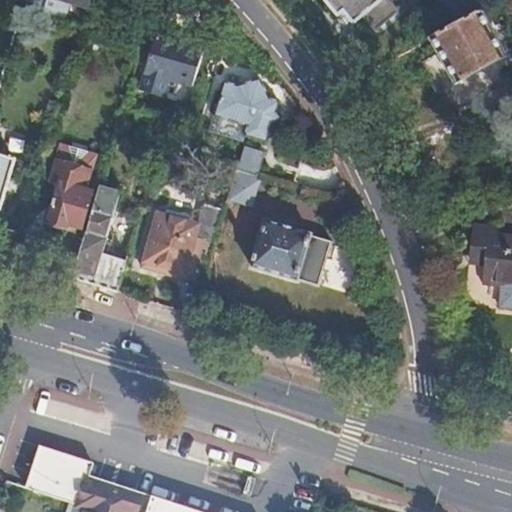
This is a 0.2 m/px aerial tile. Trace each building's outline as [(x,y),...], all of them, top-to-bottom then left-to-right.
[(103,8),(105,0),(27,0),(24,10),(64,22),(69,6),(94,13),(103,8)] [(321,0),(335,18),(341,13),(351,25),(369,11),(380,25),(404,7),(398,0),(321,0)] [(499,0),(452,0),(440,7),(451,27),(478,12),(499,0)] [(511,73),(478,12),(451,27),(427,39),(448,77),(431,87),(448,116),(455,112),(467,133),(511,108),(511,100),(511,99),(511,98),(511,73)] [(198,76),(207,47),(160,33),(150,66),(157,67),(154,76),(148,75),(143,92),(167,99),(172,81),(195,88),(198,76)] [(154,76),(157,67),(150,66),(148,75),(154,76)] [(276,112),(281,98),(269,94),(260,76),(242,87),(227,83),(216,119),(248,129),(246,137),(268,144),(272,126),(282,121),(276,112)] [(153,127),(155,121),(135,115),(133,122),(153,127)] [(189,131),(193,118),(186,116),(182,129),(189,131)] [(244,171),(251,149),(243,147),(237,169),(244,171)] [(259,175),(265,154),(251,149),(244,171),(259,175)] [(0,205),(13,162),(0,157),(0,205)] [(86,191),(91,172),(56,161),(50,182),(59,185),(46,225),(68,232),(70,226),(82,230),(92,192),(86,191)] [(104,250),(121,193),(101,186),(73,279),(116,292),(127,256),(104,250)] [(441,206),(434,187),(402,197),(410,215),(441,206)] [(197,239),(200,226),(192,223),(193,218),(167,212),(166,216),(157,214),(152,230),(156,231),(152,248),(147,247),(141,268),(202,285),(214,244),(197,239)] [(353,243),(266,215),(252,260),(338,288),(353,243)] [(511,236),(492,235),(492,226),(475,224),(472,252),(489,254),(488,263),(486,284),(504,286),(502,307),(511,308),(511,236)] [(0,257),(13,261),(21,234),(4,229),(0,242),(0,257)] [(30,266),(38,240),(21,234),(13,261),(30,266)] [(488,263),(489,254),(472,252),(471,262),(488,263)] [(92,464),(42,448),(29,489),(78,504),(75,511),(189,511),(87,479),(92,464)]
